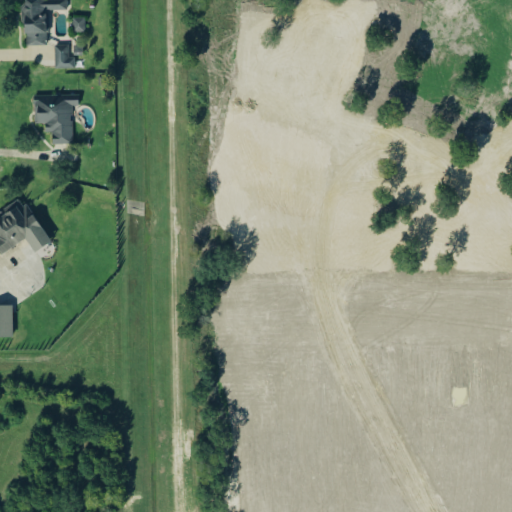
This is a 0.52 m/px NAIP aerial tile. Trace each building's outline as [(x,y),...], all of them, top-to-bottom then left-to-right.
[(22,0),(22,47),(44,47),(44,11),(63,11),(63,0),(22,0)] [(74,33),(85,33),(85,18),(74,18),(74,33)] [(67,47),(53,47),(53,69),(67,69),(67,47)] [(32,125),(48,124),(49,145),(69,145),(68,106),(74,106),(74,96),(32,97),(32,125)] [(24,239),(28,245),(43,235),(18,200),(0,212),(0,254),(1,256),(24,239)] [(0,308),(0,339),(12,339),(12,308),(0,308)]
